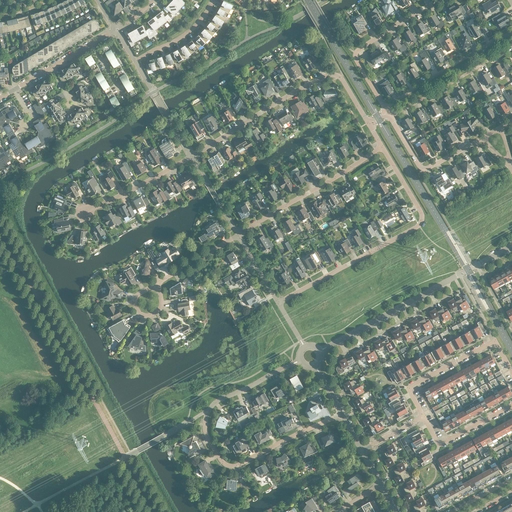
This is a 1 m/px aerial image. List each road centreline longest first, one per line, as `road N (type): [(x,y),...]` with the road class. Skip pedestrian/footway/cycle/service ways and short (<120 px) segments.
road 1 (residential): [(341,414),(237,465),(223,463),(205,433),(210,407),(300,361)]
road 2 (residential): [(277,302),(418,226),(382,148)]
road 3 (residential): [(368,124),(342,80),(326,75),(191,156)]
road 4 (unclassified): [(321,351),(511,246)]
road 5 (residential): [(422,416),(405,386),(493,339),(511,374)]
road 6 (residential): [(237,233),(382,148)]
road 7 (residential): [(387,112),(356,53),(440,0)]
road 8 (residential): [(511,31),(387,112)]
road 9 (residential): [(387,112),(399,113),(511,45)]
road 10 (residential): [(387,112),(422,168),(480,140)]
road 11 (residential): [(191,156),(84,214)]
